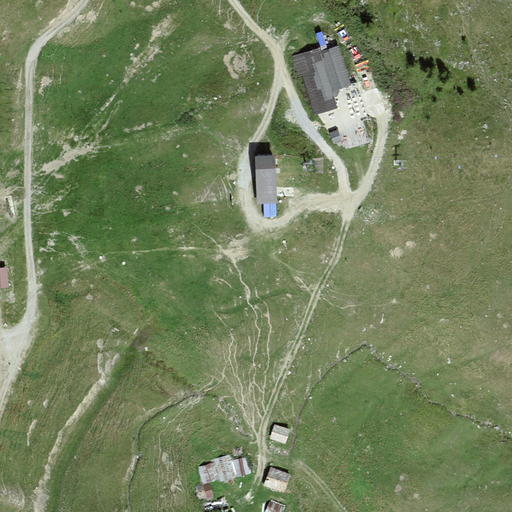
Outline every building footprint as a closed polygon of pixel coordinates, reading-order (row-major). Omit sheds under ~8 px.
[(317,49),(297,56),(309,92),(316,112),(336,106),(330,88),(348,82),(337,47),(318,53),(317,49)] [(268,190),(266,160),(254,160),(256,190),(268,190)] [(0,286),(8,286),(9,266),(0,266),(0,286)] [(289,430),(275,426),(272,437),(285,442),(289,430)] [(229,456),(216,460),(221,480),(235,476),(229,456)] [(251,472),(247,458),(234,462),(238,475),(251,472)] [(218,478),(213,463),(200,468),(205,483),(218,478)] [(289,475),(272,469),(266,484),(284,490),(289,475)] [(209,484),(199,487),(202,499),(212,496),(209,484)] [(281,511),(283,507),(271,502),(266,511),(281,511)]
